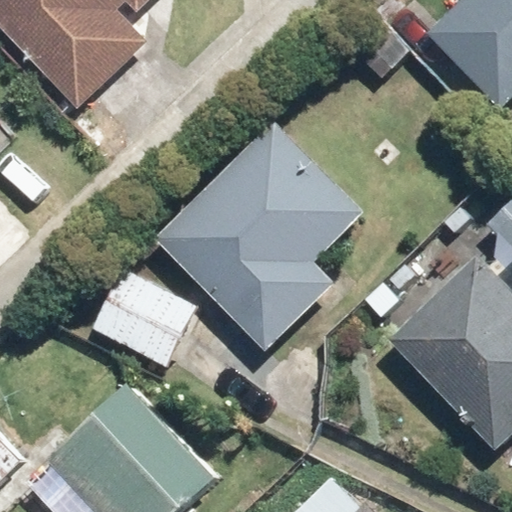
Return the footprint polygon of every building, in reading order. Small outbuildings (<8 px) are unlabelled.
[(0,0),(0,9),(94,115),(163,55),(129,16),(146,0),(0,0)] [(511,0),(484,0),(450,31),(511,98),(511,0)] [(0,140),(20,120),(0,100),(0,140)] [(253,333),(255,331),(286,362),(356,291),(326,263),(380,211),(300,129),(174,250),(196,274),(218,296),(253,333)] [(511,271),(496,256),(408,342),(511,447),(511,445),(511,271)] [(130,272),(101,333),(179,371),(209,310),(130,272)] [(147,389),(66,462),(111,511),(190,511),(228,478),(147,389)] [(0,491),(28,465),(0,435),(0,491)]
